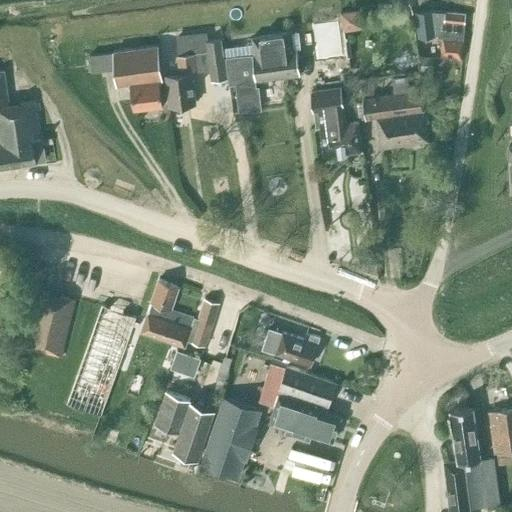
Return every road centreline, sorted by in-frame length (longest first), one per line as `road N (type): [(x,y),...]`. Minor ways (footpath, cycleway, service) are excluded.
road 1 (tertiary): [(0,189),(89,198),(354,289),(407,316)]
road 2 (unclassified): [(407,316),(436,267),(482,0)]
road 3 (unknown): [(321,278),(303,110)]
road 4 (tertiary): [(338,511),(413,362)]
